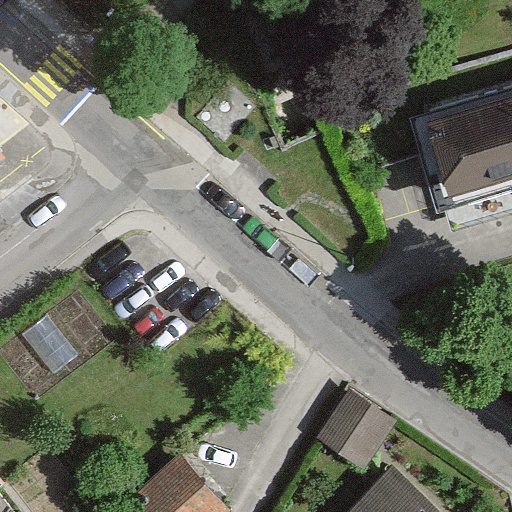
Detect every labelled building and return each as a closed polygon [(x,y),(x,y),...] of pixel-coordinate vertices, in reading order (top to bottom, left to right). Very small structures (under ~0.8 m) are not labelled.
[(511,83),(431,106),(449,170),(511,152),(511,83)] [(324,430),(369,459),(400,411),(355,382),(324,430)] [(126,506),(132,511),(223,511),(238,498),(188,446),(126,506)] [(437,511),(396,473),(359,511),(437,511)] [(0,505),(10,497),(0,485),(0,505)]
